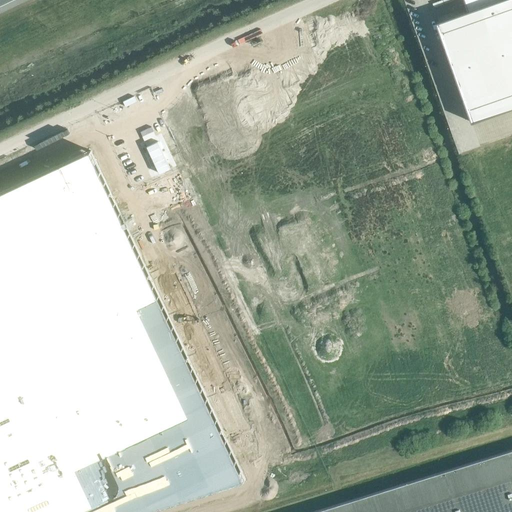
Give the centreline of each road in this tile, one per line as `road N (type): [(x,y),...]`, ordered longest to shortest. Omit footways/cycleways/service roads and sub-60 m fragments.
road 1 (unclassified): [(322,0),(0,151)]
road 2 (unknown): [(511,130),(465,146),(457,136),(418,0)]
